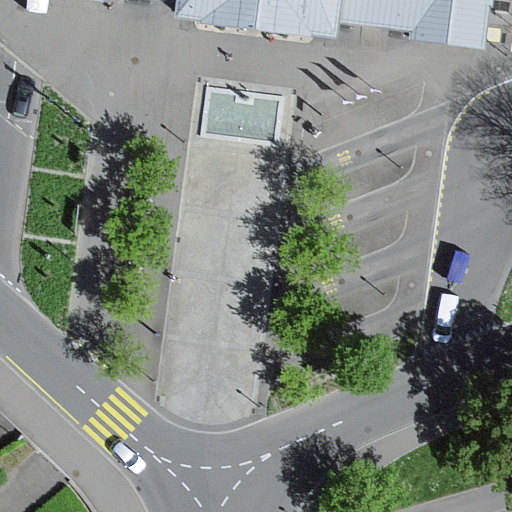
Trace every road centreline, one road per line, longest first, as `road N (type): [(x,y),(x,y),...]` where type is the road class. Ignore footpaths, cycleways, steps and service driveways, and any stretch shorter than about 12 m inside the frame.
road 1 (residential): [(511,356),(277,450),(213,492)]
road 2 (residential): [(0,320),(163,464),(213,492)]
